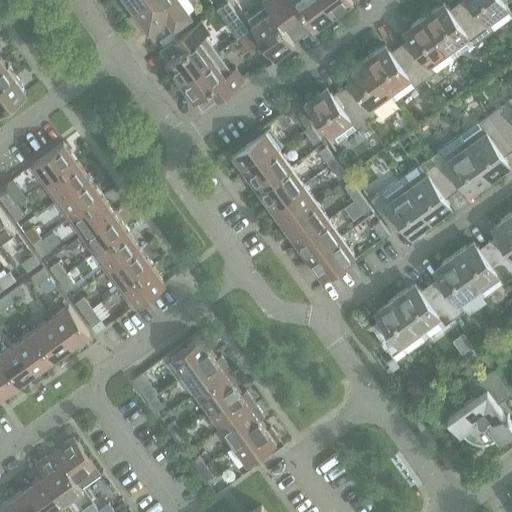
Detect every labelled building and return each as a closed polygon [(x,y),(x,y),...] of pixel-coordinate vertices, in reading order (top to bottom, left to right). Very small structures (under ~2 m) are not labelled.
[(134,9),(134,10),(147,0),(128,0),(134,9)] [(143,21),(156,39),(157,38),(181,21),(191,14),(180,0),(147,0),(134,10),(142,21),(143,21)] [(295,42),(290,36),(301,29),(279,0),(262,0),(266,4),(248,18),(275,56),(295,42)] [(279,0),(301,29),(311,21),(315,27),(334,13),(324,0),(279,0)] [(324,0),(334,13),(352,0),(324,0)] [(461,0),(459,2),(484,36),(511,15),(511,12),(502,0),(461,0)] [(449,9),(447,7),(444,2),(436,8),(436,7),(424,15),(455,57),(484,36),(459,2),(449,9)] [(455,57),(424,15),(412,24),(413,25),(406,30),(411,37),(400,44),(425,78),(455,57)] [(172,56),(166,61),(180,80),(218,52),(205,34),(210,31),(201,19),(187,29),(164,46),(172,56)] [(164,46),(187,29),(181,21),(157,38),(163,47),(164,46)] [(239,37),(249,30),(242,21),(232,28),(239,37)] [(425,78),(400,44),(390,51),(385,45),(378,50),(377,49),(366,57),(396,99),(425,78)] [(236,67),(231,70),(218,52),(180,80),(193,99),(199,95),(207,105),(244,79),(236,67)] [(396,99),(366,57),(354,66),(355,67),(347,72),(352,79),(342,86),(367,120),(396,99)] [(3,58),(0,59),(0,84),(15,74),(9,64),(8,65),(3,58)] [(21,84),(22,83),(15,74),(0,84),(0,110),(27,91),(21,84)] [(374,130),(367,120),(342,86),(332,93),(327,87),(320,92),(319,91),(307,100),(337,142),(357,128),(361,134),(367,135),(374,130)] [(511,96),(489,113),(511,145),(511,96)] [(288,108),(298,122),(306,117),(296,103),(288,108)] [(503,155),(511,148),(511,145),(489,113),(460,134),(490,177),(502,168),(501,167),(508,162),(503,155)] [(304,129),(314,143),(321,138),(311,124),(304,129)] [(246,171),(278,148),(283,144),(270,126),(244,144),(232,153),(246,171)] [(490,177),(460,134),(430,156),(455,190),(465,183),(470,189),(477,184),(478,185),(490,177)] [(63,141),(31,164),(44,182),(76,159),(63,141)] [(326,145),(319,150),(329,164),(336,159),(326,145)] [(258,189),(291,165),(278,148),(246,171),(258,189)] [(455,190),(430,156),(401,177),(432,219),(443,210),(442,209),(450,204),(445,197),(455,190)] [(89,176),(76,159),(44,182),(56,200),(89,176)] [(339,178),(346,173),(336,159),(329,164),(339,178)] [(271,206),(304,183),(291,165),(258,189),(271,206)] [(102,194),(89,176),(56,200),(69,217),(102,194)] [(419,226),(420,227),(432,219),(401,177),(371,198),(396,233),(406,226),(407,228),(409,227),(412,231),(419,226)] [(352,180),(344,185),(355,199),(362,194),(352,180)] [(283,224),(316,200),(304,183),(271,206),(283,224)] [(8,190),(0,196),(8,208),(16,202),(8,190)] [(114,211),(102,194),(69,217),(82,235),(114,211)] [(364,213),(372,208),(362,194),(355,199),(364,213)] [(296,241),(329,218),(316,200),(283,224),(296,241)] [(17,220),(25,214),(16,202),(8,208),(17,220)] [(0,238),(15,228),(0,206),(0,238)] [(82,235),(94,252),(127,229),(114,211),(82,235)] [(496,231),(498,234),(489,240),(511,272),(511,211),(500,220),(501,221),(494,226),(497,230),(496,231)] [(309,259),(342,235),(329,218),(296,241),(309,259)] [(390,233),(380,219),(373,224),(383,238),(390,233)] [(33,225),(25,231),(33,243),(42,237),(33,225)] [(94,252),(107,270),(140,246),(127,229),(94,252)] [(322,277),(355,253),(342,235),(309,259),(322,277)] [(42,255),(50,249),(42,237),(33,243),(42,255)] [(466,246),(466,245),(454,253),(484,295),(511,275),(511,272),(489,240),(479,247),(478,244),(477,245),(473,241),(466,246)] [(107,270),(120,287),(152,264),(140,246),(107,270)] [(438,273),(439,276),(430,282),(455,316),(484,295),(454,253),(442,262),(443,263),(436,268),(439,272),(438,273)] [(40,262),(34,254),(22,262),(28,270),(40,262)] [(59,260),(50,266),(59,278),(67,272),(59,260)] [(120,287),(132,305),(165,282),(152,264),(120,287)] [(39,283),(49,275),(43,267),(32,275),(38,283),(39,283)] [(16,279),(10,271),(0,277),(0,281),(4,287),(16,279)] [(67,290),(76,284),(67,272),(59,278),(67,290)] [(49,275),(39,283),(46,292),(56,285),(49,275)] [(408,288),(407,287),(396,295),(426,338),(455,316),(430,282),(421,289),(419,286),(418,287),(415,283),(408,288)] [(25,292),(19,284),(8,292),(14,301),(25,292)] [(0,297),(0,306),(2,309),(14,301),(8,292),(0,297)] [(371,325),(396,359),(426,338),(396,295),(384,304),(385,305),(377,310),(380,315),(379,315),(381,318),(371,325)] [(84,296),(75,302),(84,313),(92,307),(84,296)] [(72,345),(90,332),(69,303),(51,316),(72,345)] [(92,325),(101,319),(92,307),(84,313),(92,325)] [(51,316),(34,328),(54,357),(72,345),(51,316)] [(34,328),(16,341),(37,370),(54,357),(34,328)] [(214,345),(204,332),(171,356),(184,374),(213,353),(210,348),(214,345)] [(0,355),(19,383),(37,370),(16,341),(0,352),(0,355)] [(184,374),(196,391),(229,367),(220,355),(216,357),(213,353),(184,374)] [(0,393),(1,395),(19,383),(0,355),(0,393)] [(196,391),(209,409),(238,388),(235,383),(239,381),(229,367),(196,391)] [(511,421),(498,401),(511,392),(494,367),(469,385),(476,395),(447,416),(460,434),(463,433),(467,437),(472,440),(478,442),(485,442),(491,441),(496,438),(498,441),(511,430),(511,421)] [(158,392),(143,371),(133,378),(149,401),(157,395),(156,394),(158,392)] [(209,409),(222,426),(255,403),(245,390),(241,392),(238,388),(209,409)] [(156,411),(164,406),(157,395),(149,401),(156,411)] [(222,426),(234,444),(263,423),(260,419),(264,416),(255,403),(222,426)] [(174,420),(167,425),(174,436),(181,430),(174,420)] [(271,425),(267,428),(263,423),(234,444),(247,462),(280,438),(271,425)] [(181,446),(189,440),(181,430),(174,436),(181,446)] [(82,486),(101,473),(74,435),(55,449),(82,486)] [(64,499),(82,486),(55,449),(36,463),(44,473),(44,474),(45,473),(64,499)] [(199,454),(191,460),(199,470),(206,465),(199,454)] [(206,480),(213,475),(206,465),(199,470),(206,480)] [(44,474),(44,473),(28,485),(47,511),(49,511),(65,501),(64,499),(45,473),(44,474)] [(22,511),(47,511),(28,485),(11,497),(22,511)] [(22,511),(11,497),(0,504),(0,511),(22,511)] [(100,511),(110,511),(114,510),(109,502),(99,509),(100,511)]
